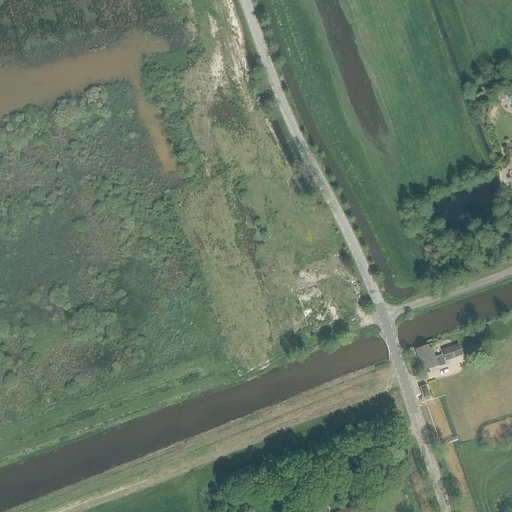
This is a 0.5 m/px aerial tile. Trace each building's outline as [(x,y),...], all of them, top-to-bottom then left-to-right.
[(482,93),(493,89),(490,80),(479,84),(482,93)] [(261,269),(265,278),(281,271),(277,262),(261,269)] [(269,287),(274,306),(294,300),(288,281),(269,287)] [(295,291),(307,331),(341,321),(334,299),(321,303),(316,285),(295,291)] [(462,356),(458,344),(441,350),(445,361),(462,356)] [(415,350),(422,371),(440,365),(440,366),(445,365),(442,355),(437,357),(437,358),(435,358),(431,345),(415,350)] [(429,397),(425,385),(419,388),(423,399),(429,397)]
